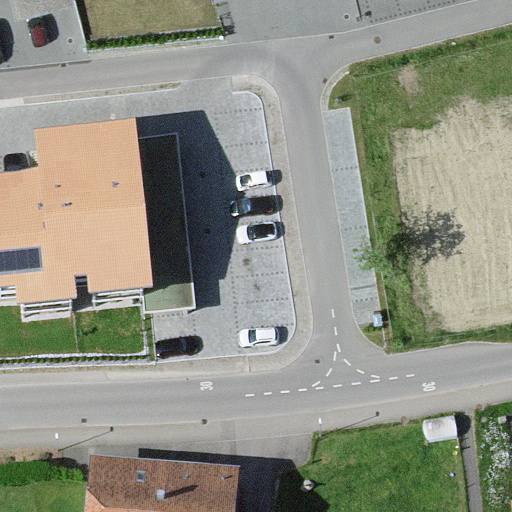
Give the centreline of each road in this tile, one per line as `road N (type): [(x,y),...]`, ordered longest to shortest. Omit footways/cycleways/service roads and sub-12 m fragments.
road 1 (tertiary): [(344,388),(0,412)]
road 2 (residential): [(293,63),(344,388)]
road 3 (residential): [(293,63),(0,90)]
road 4 (tertiary): [(511,359),(344,388)]
